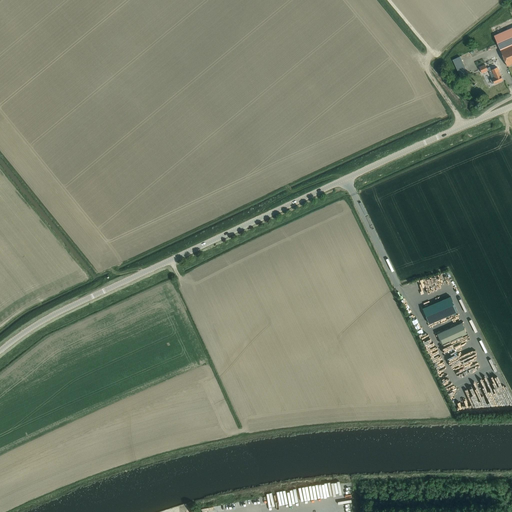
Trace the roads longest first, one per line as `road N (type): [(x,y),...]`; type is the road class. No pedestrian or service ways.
road 1 (tertiary): [(0,349),(60,310),(343,180)]
road 2 (tertiary): [(343,180),(511,107)]
road 3 (unclassified): [(395,289),(343,180)]
